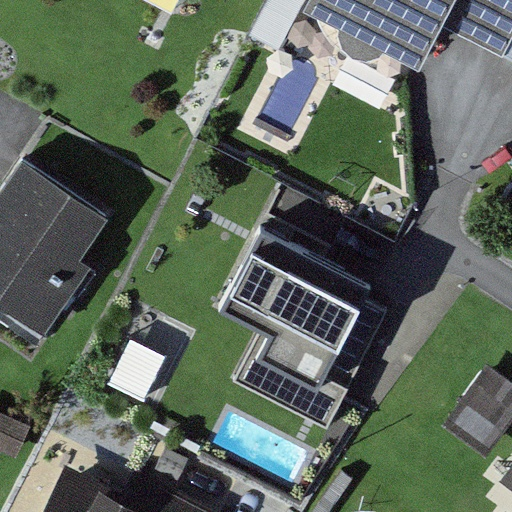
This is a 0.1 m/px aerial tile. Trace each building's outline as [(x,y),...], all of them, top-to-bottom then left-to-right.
[(511,0),(308,0),(308,2),(421,60),(441,20),(511,56),(511,0)] [(108,214),(25,158),(0,195),(0,320),(41,349),(88,280),(71,269),(108,214)] [(373,285),(259,224),(219,301),(267,327),(240,376),(326,422),(387,307),(367,296),(373,285)] [(511,419),(511,383),(488,366),(446,425),(487,454),(511,419)] [(203,511),(146,475),(125,507),(77,476),(54,511),(203,511)]
